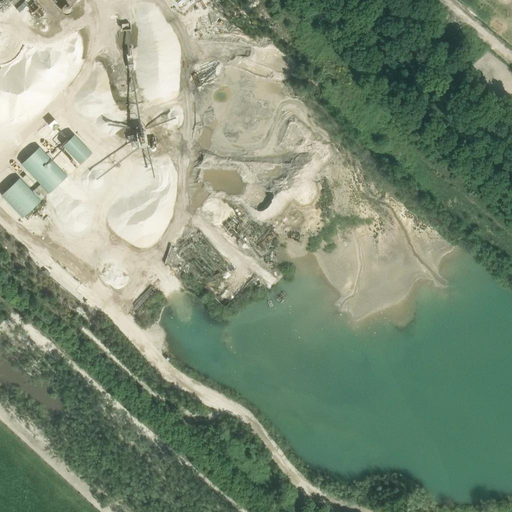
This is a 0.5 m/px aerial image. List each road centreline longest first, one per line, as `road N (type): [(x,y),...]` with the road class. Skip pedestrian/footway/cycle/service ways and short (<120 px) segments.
road 1 (track): [(356,511),(291,474),(248,419),(167,371),(126,325)]
road 2 (track): [(228,406),(197,416),(170,401),(70,318)]
